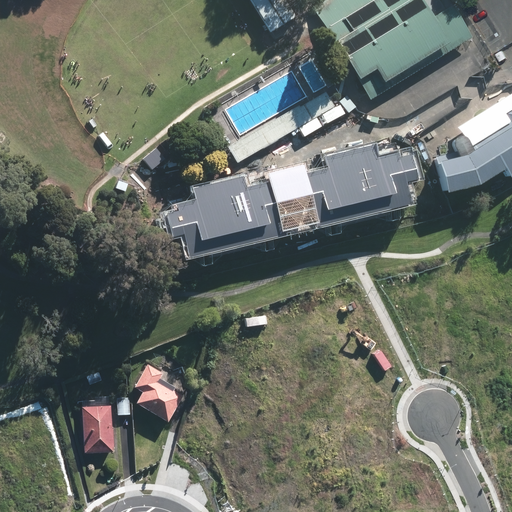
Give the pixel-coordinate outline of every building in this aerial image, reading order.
[(297,16),(286,0),(253,0),(274,31),(297,16)] [(323,0),(311,8),(366,99),(469,36),(446,0),(323,0)] [(327,85),(312,59),(298,67),(314,93),(327,85)] [(225,111),(240,137),(306,97),(291,71),(225,111)] [(321,92),(222,151),(233,168),(332,110),(321,92)] [(447,194),(482,184),(511,164),(511,108),(505,113),(510,120),(461,151),(437,158),(447,194)] [(185,236),(191,258),(412,204),(406,183),(419,180),(413,154),(400,157),(399,151),(379,155),(377,145),(325,158),(328,168),(247,188),(244,178),(194,190),(198,205),(166,213),(173,239),(185,236)] [(394,293),(386,275),(372,281),(380,300),(394,293)] [(385,340),(411,328),(410,327),(428,319),(414,291),(371,311),(372,313),(355,322),(367,348),(385,339),(385,340)] [(484,304),(481,310),(479,309),(478,311),(462,302),(449,327),(461,334),(458,340),(467,344),(469,341),(484,349),(483,351),(492,356),(495,351),(506,357),(511,344),(511,328),(503,324),(504,322),(491,315),(494,309),(484,304)] [(333,382),(334,382),(339,354),(338,353),(341,336),(313,331),(301,394),(330,399),(333,382)] [(163,373),(147,364),(133,386),(141,391),(135,402),(167,421),(182,396),(157,382),(163,373)] [(511,370),(511,368),(485,381),(502,414),(511,408),(511,370)] [(101,380),(98,371),(86,376),(89,384),(101,380)] [(196,409),(212,381),(205,377),(189,405),(196,409)] [(203,407),(197,411),(210,440),(235,425),(219,393),(202,405),(203,407)] [(129,397),(116,398),(117,415),(130,414),(129,397)] [(111,405),(82,406),(84,451),(113,450),(111,405)] [(0,488),(54,458),(26,409),(0,423),(0,488)] [(332,422),(321,421),(320,435),(331,436),(332,422)] [(376,424),(347,421),(343,456),(372,459),(376,424)] [(511,422),(494,432),(502,447),(509,444),(511,450),(511,422)] [(228,448),(231,465),(239,463),(243,482),(240,482),(242,496),(246,495),(246,498),(276,492),(267,441),(228,448)] [(413,466),(383,473),(391,508),(421,501),(413,466)] [(36,486),(13,511),(64,511),(65,511),(36,486)]
